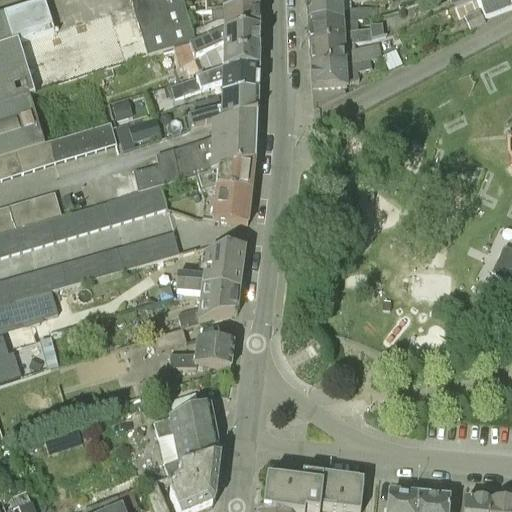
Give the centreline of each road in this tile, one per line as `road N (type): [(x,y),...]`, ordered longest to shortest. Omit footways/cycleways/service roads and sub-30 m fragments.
road 1 (tertiary): [(250,391),(280,123),(279,0)]
road 2 (residential): [(511,468),(366,454)]
road 3 (residential): [(366,454),(282,395),(250,391)]
road 4 (residential): [(244,444),(366,454)]
